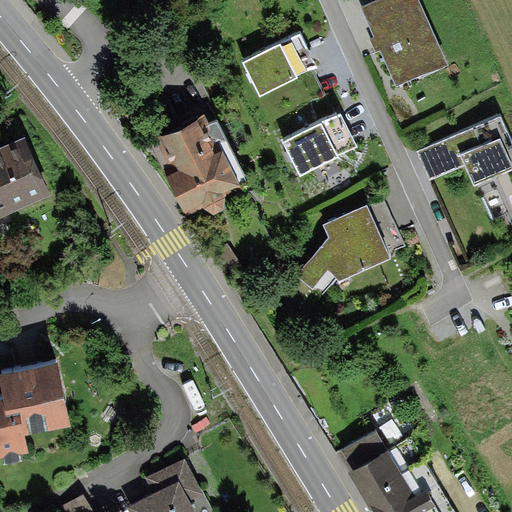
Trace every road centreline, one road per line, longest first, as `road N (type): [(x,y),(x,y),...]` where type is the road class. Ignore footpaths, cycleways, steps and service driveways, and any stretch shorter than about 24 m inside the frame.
road 1 (residential): [(329,0),(462,294)]
road 2 (primary): [(338,511),(192,274)]
road 3 (residential): [(133,314),(144,364),(173,399),(175,419),(152,451),(93,480)]
road 4 (primary): [(192,274),(65,93)]
road 5 (residential): [(133,314),(99,299),(58,303),(0,329)]
road 6 (residential): [(65,93),(98,50),(55,0)]
